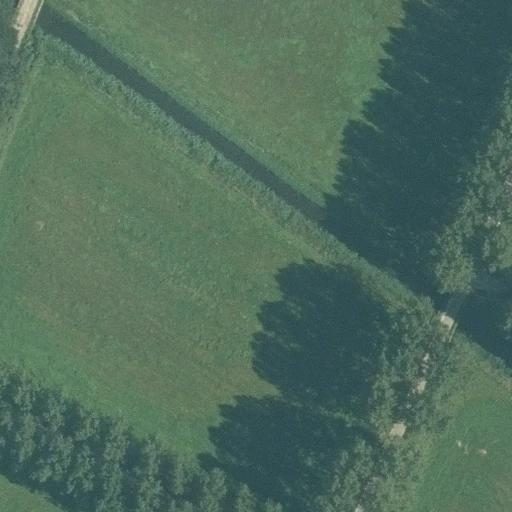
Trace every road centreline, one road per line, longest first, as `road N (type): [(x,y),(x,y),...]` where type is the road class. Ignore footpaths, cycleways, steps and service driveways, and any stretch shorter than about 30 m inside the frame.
road 1 (unclassified): [(357,511),(511,175)]
road 2 (unclassified): [(188,511),(0,411)]
